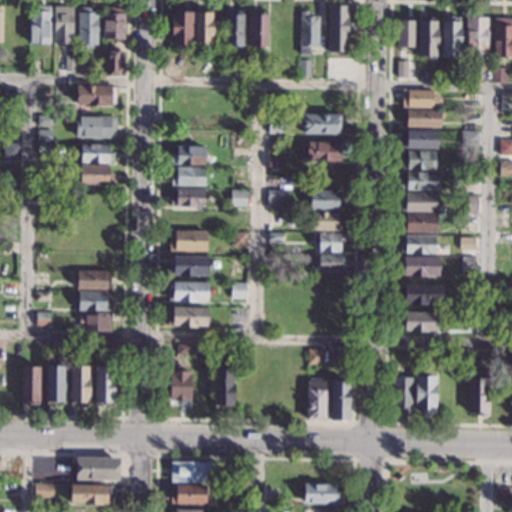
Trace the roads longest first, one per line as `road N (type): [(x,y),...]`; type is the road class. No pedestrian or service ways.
road 1 (secondary): [(511,443),(0,433)]
road 2 (residential): [(369,511),(377,0)]
road 3 (residential): [(140,511),(146,0)]
